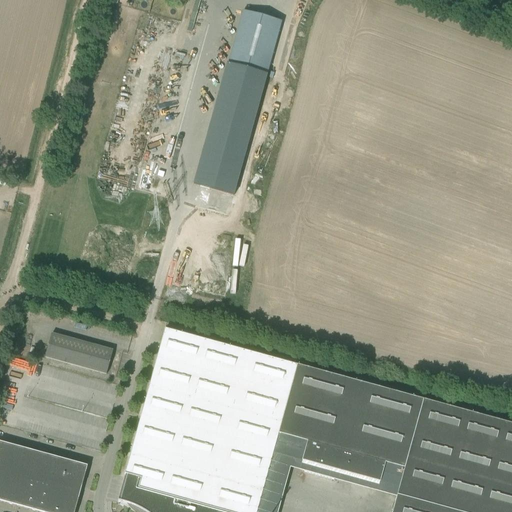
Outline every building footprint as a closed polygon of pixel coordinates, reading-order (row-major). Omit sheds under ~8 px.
[(151,177),(148,190),(172,196),(176,183),(203,84),(222,17),(224,7),(196,0),(194,0),(193,9),(187,31),(191,32),(170,109),(151,177)] [(171,260),(206,269),(224,202),(233,170),(259,74),(265,76),(280,22),(239,11),(224,7),(222,17),(203,84),(214,87),(212,94),(216,95),(199,160),(189,192),(171,260)] [(106,38),(113,13),(105,10),(97,36),(106,38)] [(118,500),(117,502),(126,504),(130,505),(134,507),(138,509),(142,511),(256,511),(275,444),(304,452),(301,461),(306,463),(304,472),(333,480),(336,471),(379,483),(382,473),(401,478),(391,511),(511,511),(511,424),(164,329),(124,474),(124,475),(127,476),(120,501),(118,500)] [(44,358),(106,375),(112,351),(51,334),(44,358)] [(2,443),(0,450),(0,472),(6,474),(13,446),(2,443)] [(13,446),(6,474),(17,477),(25,449),(13,446)] [(25,449),(17,477),(29,480),(36,452),(25,449)] [(36,452),(29,480),(40,483),(48,456),(36,452)] [(48,456),(40,483),(52,486),(56,472),(59,459),(48,456)] [(59,459),(56,472),(83,480),(87,466),(59,459)] [(56,472),(52,486),(79,494),(83,480),(56,472)] [(6,474),(0,495),(0,501),(10,504),(17,477),(6,474)] [(17,477),(10,504),(21,507),(29,480),(17,477)] [(29,480),(21,507),(33,511),(40,483),(29,480)] [(40,483),(33,511),(37,511),(44,511),(48,500),(52,486),(40,483)] [(52,486),(48,500),(76,508),(79,494),(52,486)] [(48,500),(44,511),(74,511),(76,508),(48,500)]
